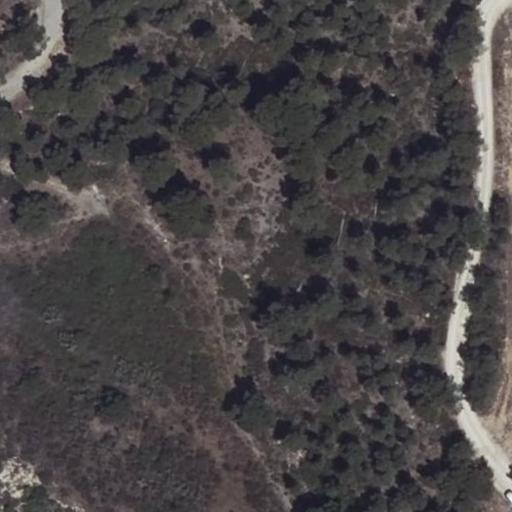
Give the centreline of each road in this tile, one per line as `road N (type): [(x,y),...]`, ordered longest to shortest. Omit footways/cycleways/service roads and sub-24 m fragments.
road 1 (track): [(502,0),(489,24),(486,172),(457,383),(471,425),(511,478)]
road 2 (unclassified): [(0,97),(51,51),(55,0)]
